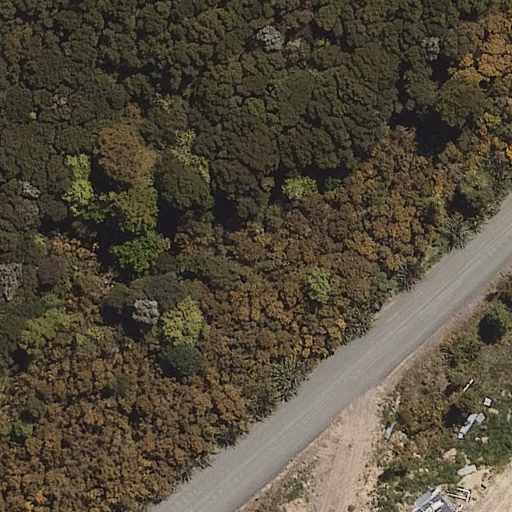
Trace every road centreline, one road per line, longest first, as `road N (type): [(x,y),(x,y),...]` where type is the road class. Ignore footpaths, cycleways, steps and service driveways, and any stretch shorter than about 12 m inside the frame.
road 1 (tertiary): [(194,511),(338,397),(511,239)]
road 2 (track): [(386,353),(329,511)]
